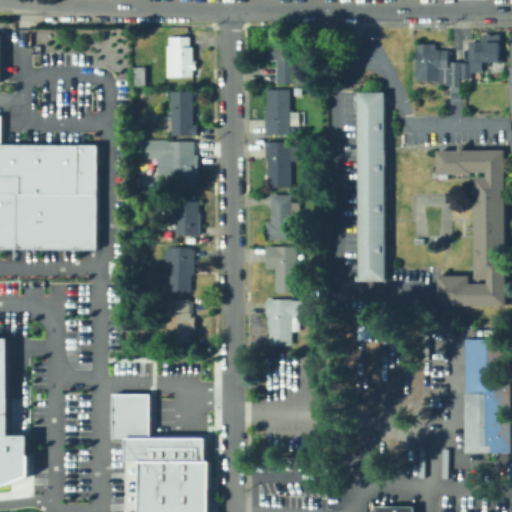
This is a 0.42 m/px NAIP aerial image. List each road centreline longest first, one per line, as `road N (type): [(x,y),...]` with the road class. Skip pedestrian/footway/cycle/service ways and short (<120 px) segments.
road 1 (residential): [(229,9),(230,511)]
road 2 (residential): [(511,8),(20,0)]
